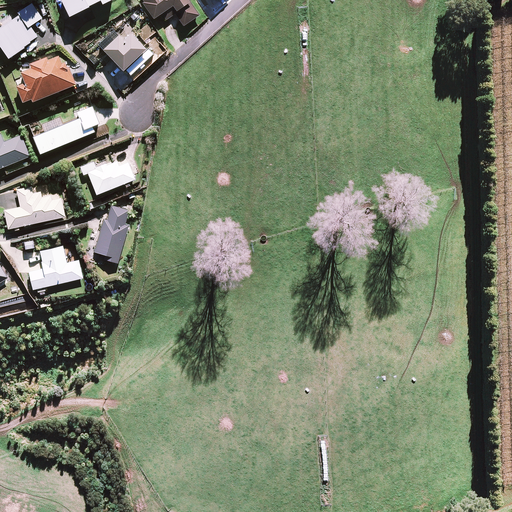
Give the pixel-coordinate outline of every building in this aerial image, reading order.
[(62,0),(71,17),(91,7),(90,6),(101,0),(103,4),(112,0),(62,0)] [(143,3),(154,19),(162,13),(166,20),(175,14),(184,26),(200,15),(189,0),(142,0),(144,2),(143,3)] [(43,18),(32,3),(18,13),(20,15),(0,28),(0,44),(1,46),(10,59),(26,48),(25,47),(31,42),(39,36),(31,26),(43,18)] [(104,50),(124,71),(147,49),(132,33),(124,40),(119,35),(104,50)] [(32,99),(33,102),(76,84),(69,67),(68,67),(65,62),(62,64),(59,56),(48,60),(47,57),(30,64),(32,68),(21,73),(26,83),(17,86),(24,102),(32,99)] [(34,136),(41,154),(95,132),(93,127),(100,124),(93,106),(78,112),(80,118),(34,136)] [(0,168),(31,156),(22,135),(5,141),(1,133),(0,133),(0,168)] [(88,173),(97,195),(136,179),(129,162),(120,166),(118,161),(107,165),(107,163),(96,168),(96,169),(88,173)] [(4,210),(8,229),(66,217),(62,198),(52,200),(51,195),(42,197),(41,192),(33,194),(32,186),(17,190),(20,207),(4,210)] [(108,219),(104,218),(94,252),(105,255),(103,259),(118,264),(129,225),(126,224),(130,210),(111,205),(108,219)] [(29,272),(33,290),(84,278),(79,260),(67,263),(63,246),(40,251),(43,261),(42,262),(43,268),(29,272)]
